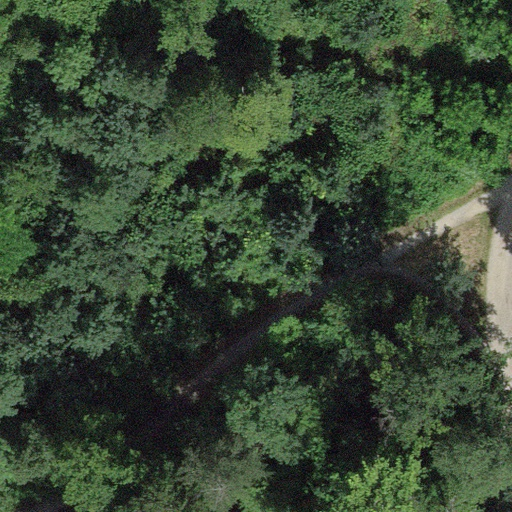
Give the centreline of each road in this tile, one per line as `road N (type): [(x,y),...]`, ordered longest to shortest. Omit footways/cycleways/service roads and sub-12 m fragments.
road 1 (track): [(511,171),(218,357),(77,508),(56,511)]
road 2 (track): [(511,398),(492,312),(511,214)]
